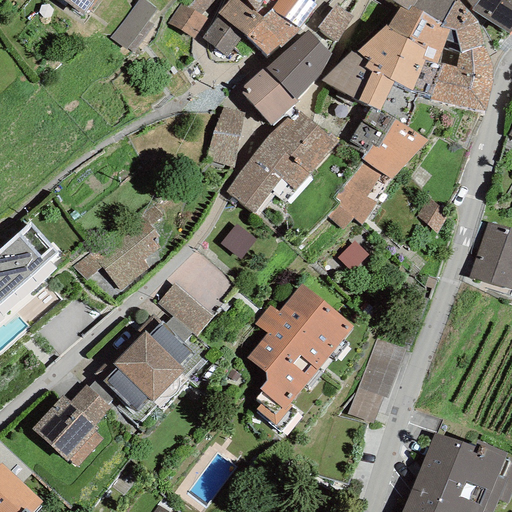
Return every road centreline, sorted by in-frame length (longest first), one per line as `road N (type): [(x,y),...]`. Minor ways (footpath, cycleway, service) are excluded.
road 1 (residential): [(360,511),(511,69)]
road 2 (residential): [(192,246),(0,421)]
